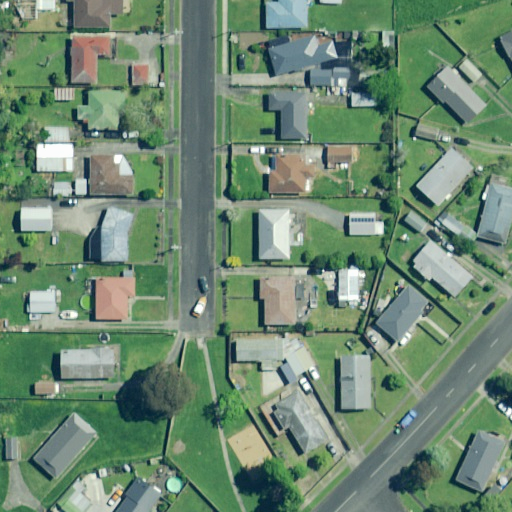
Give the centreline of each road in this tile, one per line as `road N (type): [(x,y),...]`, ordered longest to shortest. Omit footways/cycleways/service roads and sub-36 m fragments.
road 1 (residential): [(196,316),(196,0)]
road 2 (residential): [(511,320),(365,481)]
